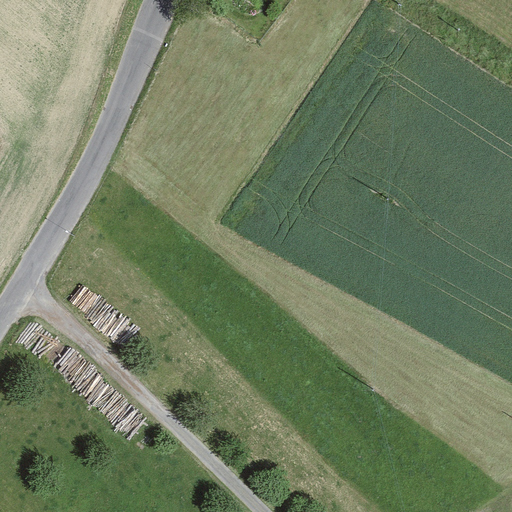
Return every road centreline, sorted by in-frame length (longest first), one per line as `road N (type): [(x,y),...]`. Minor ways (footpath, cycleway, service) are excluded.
road 1 (unclassified): [(163,0),(89,170),(0,320)]
road 2 (track): [(21,282),(145,383),(277,511)]
